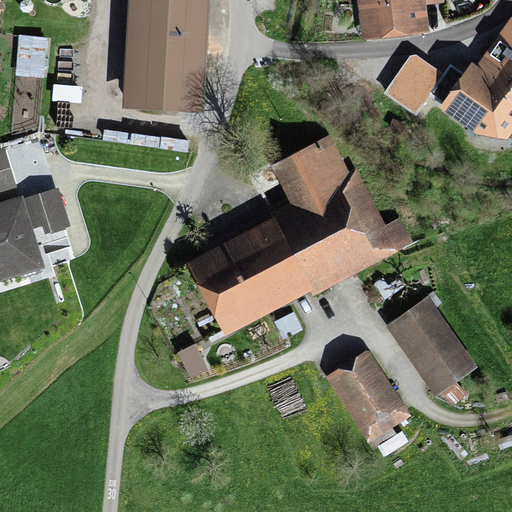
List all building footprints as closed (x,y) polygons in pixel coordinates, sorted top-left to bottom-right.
[(218,0),(136,0),(130,115),(212,120),(218,0)] [(360,0),(365,44),(433,37),(430,10),(450,8),(448,0),(360,0)] [(511,77),(504,90),(511,95),(511,23),(486,60),(511,77)] [(511,77),(486,60),(472,79),(462,72),(439,105),(500,147),(511,130),(511,95),(504,90),(511,77)] [(285,226),(196,270),(231,341),(403,256),(362,174),(354,178),(335,140),(278,168),(296,205),(279,214),(285,226)] [(9,155),(0,157),(0,202),(21,196),(9,155)] [(65,196),(35,204),(45,240),(75,232),(65,196)] [(28,202),(0,209),(0,288),(48,275),(28,202)] [(434,303),(392,331),(439,403),(482,375),(434,303)] [(371,357),(330,383),(374,451),(415,424),(371,357)]
